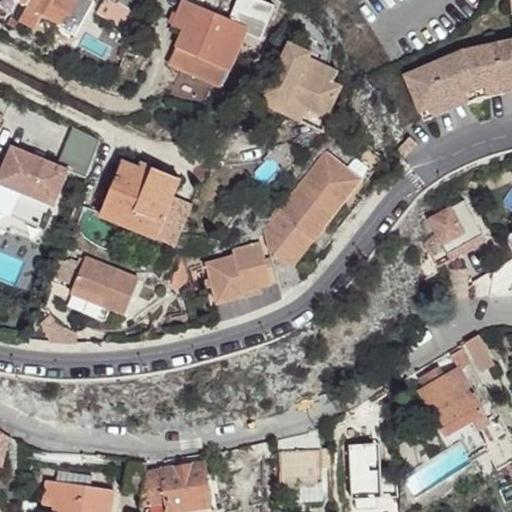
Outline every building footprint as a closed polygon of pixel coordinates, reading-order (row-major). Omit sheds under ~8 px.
[(31,0),(28,7),(19,22),(32,29),(39,16),(76,38),(95,3),(89,0),(31,0)] [(135,0),(120,0),(119,3),(142,17),(146,7),(135,0)] [(183,31),(169,64),(223,88),(246,35),(261,41),(275,7),(260,0),(238,0),(230,20),(185,0),(173,26),(183,31)] [(119,3),(109,18),(135,34),(142,17),(119,3)] [(405,75),(424,121),(436,116),(435,108),(461,96),(466,103),(478,98),(490,95),(490,87),(511,82),(511,40),(463,51),(405,75)] [(259,80),(250,98),(303,123),(309,110),(328,119),(342,88),(334,84),(339,73),(310,59),(313,55),(290,44),(270,85),(259,80)] [(511,82),(490,87),(490,95),(511,90),(511,82)] [(436,116),(466,103),(461,96),(435,108),(436,116)] [(12,146),(0,177),(0,212),(12,217),(46,231),(70,172),(86,178),(100,142),(74,129),(58,165),(12,146)] [(397,150),(404,156),(412,148),(413,148),(417,144),(410,137),(397,150)] [(265,232),(271,260),(275,255),(281,248),(298,261),(361,180),(326,152),(265,232)] [(125,163),(102,218),(176,247),(192,208),(172,200),(180,180),(154,170),(153,174),(140,169),(125,163)] [(142,165),(140,169),(153,174),(154,170),(142,165)] [(464,201),(416,227),(437,268),(451,260),(448,255),(483,236),(464,201)] [(0,229),(6,232),(12,217),(0,212),(0,229)] [(486,241),(483,236),(448,255),(451,260),(486,241)] [(213,288),(217,305),(246,298),(245,293),(262,288),(272,285),(261,243),(233,251),(234,256),(207,263),(211,280),(213,288)] [(275,255),(293,268),(298,261),(281,248),(275,255)] [(58,259),(51,278),(75,287),(82,268),(58,259)] [(75,287),(72,294),(126,316),(140,280),(86,259),(82,268),(75,287)] [(169,287),(175,291),(189,279),(186,268),(175,265),(169,287)] [(469,299),(468,268),(447,269),(448,300),(469,299)] [(204,281),(206,289),(213,288),(211,280),(204,281)] [(245,293),(246,298),(263,293),(262,288),(245,293)] [(49,332),(50,342),(78,344),(78,334),(62,326),(55,320),(51,316),(41,324),(44,330),(49,332)] [(465,343),(481,371),(494,363),(479,335),(465,343)] [(451,356),(460,370),(471,364),(462,349),(451,356)] [(421,380),(427,390),(448,378),(441,368),(421,380)] [(448,378),(427,390),(421,394),(446,436),(484,414),(480,406),(481,406),(460,370),(448,378)] [(511,441),(511,442),(499,418),(476,430),(496,469),(505,464),(511,476),(511,441)] [(0,467),(3,468),(10,436),(0,430),(0,467)] [(281,439),(277,440),(280,453),(285,452),(281,439)] [(377,441),(348,444),(351,499),(397,498),(395,475),(379,475),(377,441)] [(321,467),(321,450),(285,452),(280,453),(282,485),(295,484),(322,483),(321,467)] [(329,467),(329,450),(321,450),(321,467),(329,467)] [(129,463),(125,491),(143,493),(146,472),(147,463),(129,463)] [(211,511),(204,464),(146,472),(143,493),(141,505),(149,505),(147,511),(211,511)] [(56,483),(90,488),(92,477),(58,472),(56,483)] [(56,483),(46,481),(44,497),(54,499),(51,511),(110,511),(114,491),(90,488),(56,483)] [(323,501),(322,483),(295,484),(296,502),(323,501)] [(43,505),(53,506),(54,499),(44,497),(43,505)] [(35,511),(37,499),(22,498),(21,511),(35,511)]
